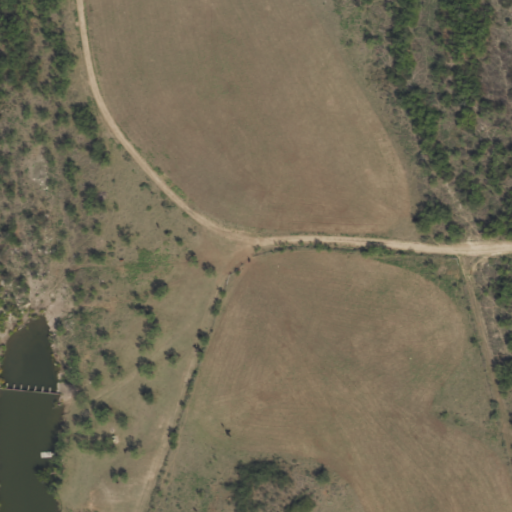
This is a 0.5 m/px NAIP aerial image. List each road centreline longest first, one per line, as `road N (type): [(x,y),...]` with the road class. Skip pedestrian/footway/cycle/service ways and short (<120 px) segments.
road 1 (residential): [(511,252),(261,269),(201,233),(135,167),(81,0)]
road 2 (residential): [(112,511),(120,436),(175,365),(261,294),(261,269)]
